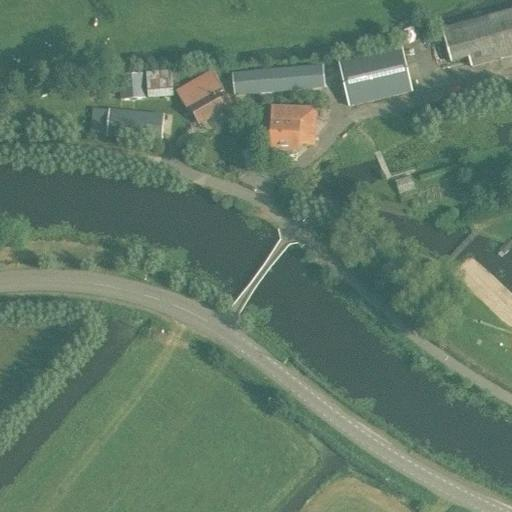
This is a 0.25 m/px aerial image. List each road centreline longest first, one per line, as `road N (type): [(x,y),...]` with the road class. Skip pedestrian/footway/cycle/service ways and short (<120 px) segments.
road 1 (unclassified): [(511,400),(408,333),(254,198),(120,156),(0,148)]
road 2 (tertiary): [(494,511),(409,469),(189,312),(111,287),(0,283)]
road 3 (track): [(34,511),(189,312)]
